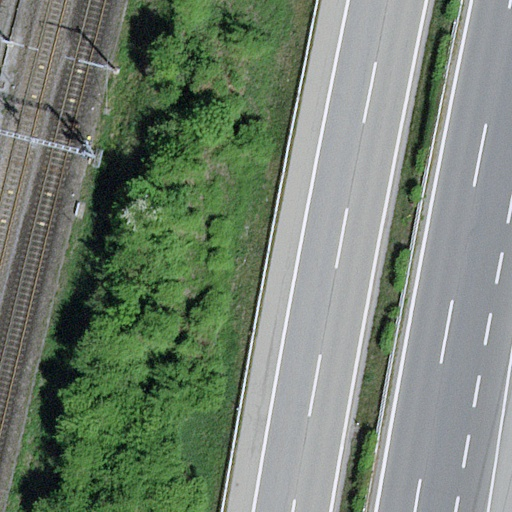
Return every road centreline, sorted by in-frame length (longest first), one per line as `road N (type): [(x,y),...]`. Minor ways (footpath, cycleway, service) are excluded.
road 1 (motorway): [(386,0),(294,511)]
road 2 (motorway): [(418,511),(511,48)]
